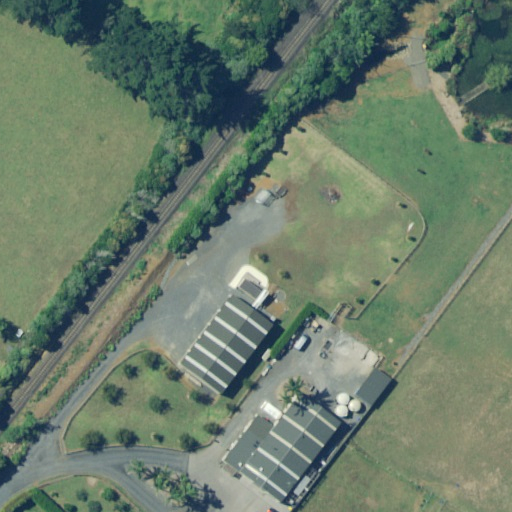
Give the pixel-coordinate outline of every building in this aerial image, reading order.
[(228,292),(173,361),(217,396),(271,326),(228,292)] [(295,309),(286,321),(294,327),(303,315),(295,309)] [(361,401),(341,426),(348,432),(368,406),(370,404),(390,378),(373,365),(352,394),(361,401)] [(236,471),(277,503),(339,424),(297,392),(271,425),(236,471)] [(336,401),(336,402),(337,403),(338,404),(337,405),(336,406),(335,406),(334,407),(334,409),(334,410),(333,411),(334,412),(334,413),(334,414),(335,415),(336,416),(337,417),(338,418),(339,418),(340,418),(341,418),(343,418),(344,417),(345,416),(346,416),(346,415),(347,414),(347,412),(347,411),(347,410),(347,409),(346,408),(346,407),(345,406),(346,405),(347,404),(348,404),(348,403),(349,402),(349,400),(349,399),(349,398),(349,397),(349,396),(348,395),(347,394),(346,393),(345,393),(344,392),(343,392),(341,392),(340,393),(339,393),(338,394),(337,395),(337,396),(336,397),(336,398),(336,399),(336,400),(336,401)] [(271,425),(255,413),(220,459),(236,471),(271,425)]
